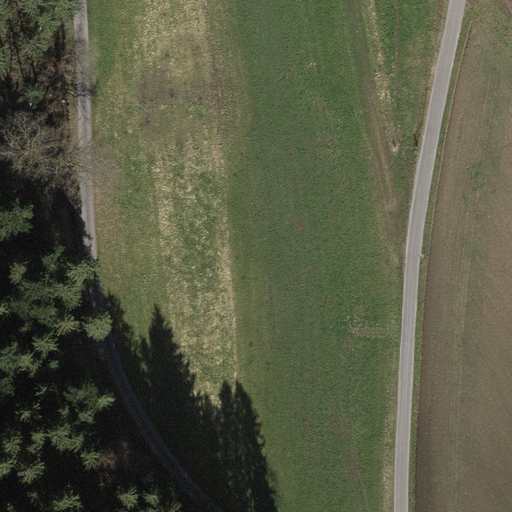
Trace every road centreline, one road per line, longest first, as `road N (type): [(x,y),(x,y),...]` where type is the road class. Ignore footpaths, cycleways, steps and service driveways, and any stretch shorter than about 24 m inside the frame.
road 1 (track): [(222,511),(156,432),(101,310),(80,0)]
road 2 (residential): [(402,511),(407,308),(458,0)]
road 3 (track): [(407,308),(357,0)]
